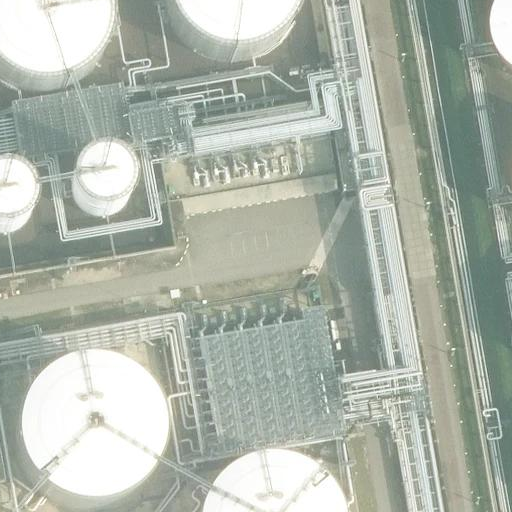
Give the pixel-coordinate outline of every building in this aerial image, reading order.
[(108,33),(108,24),(107,16),(105,7),(102,0),(0,0),(0,82),(1,83),(9,88),(17,91),(26,94),(35,95),(43,95),(52,94),(61,92),(69,89),(77,85),(84,80),(91,73),(96,66),(101,59),(104,51),(107,42),(108,33)] [(300,5),(300,0),(164,0),(164,3),(165,12),(167,20),(171,29),(175,36),(180,43),(187,50),(193,55),(201,60),(209,64),(218,66),(227,67),(236,68),(244,67),(253,64),(261,61),(269,57),(276,52),(283,45),(288,39),(293,31),(296,23),(299,14),(300,5)] [(503,82),(511,85),(511,0),(498,0),(497,0),(483,27),(485,56),(503,82)] [(73,209),(77,214),(82,218),(88,221),(94,223),(101,224),(107,223),(114,221),(120,218),(125,214),(129,208),(132,203),(133,196),(133,189),(132,183),(130,177),(127,171),(122,166),(117,163),(110,160),(104,159),(97,159),(91,160),(85,163),(79,166),(75,171),(71,177),(69,183),(68,190),(68,196),(70,203),(73,209)] [(0,238),(4,239),(10,238),(15,236),(21,233),(25,229),(29,224),(31,219),(33,213),(33,207),(33,201),(31,195),(28,190),(24,185),(20,181),(14,178),(9,176),(3,175),(0,175),(0,238)] [(181,466),(344,442),(325,313),(255,323),(256,328),(208,335),(207,326),(162,333),(181,466)] [(160,459),(161,451),(162,443),(161,435),(160,427),(157,419),(154,411),(150,404),(145,397),(139,391),(133,386),(126,381),(119,378),(111,375),(103,372),(95,371),(87,371),(79,371),(71,373),(63,375),(55,379),(48,383),(42,388),(36,393),(30,399),(25,406),(22,414),(19,421),(16,429),(15,437),(15,445),(16,454),(17,462),(20,470),(23,477),(27,484),(32,491),(37,497),(44,502),(50,507),(58,511),(61,511),(115,511),(121,510),(129,505),(135,501),(141,495),(147,489),(151,482),(155,475),(158,467),(160,459)] [(336,511),(334,507),(330,499),(325,493),(319,487),(313,481),(306,477),(299,473),(291,470),(283,468),(275,467),(267,466),(259,467),(251,468),(243,471),(235,474),(228,478),(222,483),(215,489),(210,495),(205,502),(202,509),(200,511),(336,511)]
